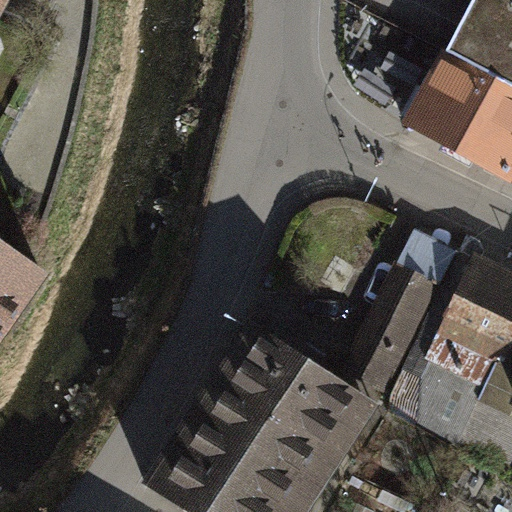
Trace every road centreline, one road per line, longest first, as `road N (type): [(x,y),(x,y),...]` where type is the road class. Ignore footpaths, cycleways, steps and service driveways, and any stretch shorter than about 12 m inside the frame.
road 1 (residential): [(89,511),(195,335),(238,225),(262,122)]
road 2 (residential): [(511,227),(358,155),(262,122)]
road 3 (residential): [(262,122),(287,0)]
